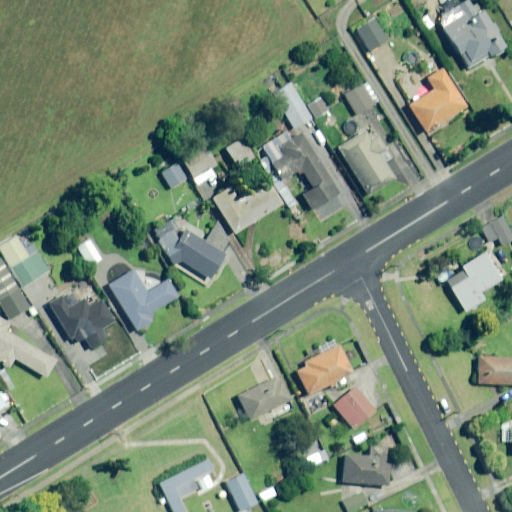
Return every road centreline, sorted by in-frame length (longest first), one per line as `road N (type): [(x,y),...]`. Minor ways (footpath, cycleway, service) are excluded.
road 1 (residential): [(0,479),(354,258)]
road 2 (residential): [(354,258),(478,511)]
road 3 (residential): [(354,258),(511,158)]
